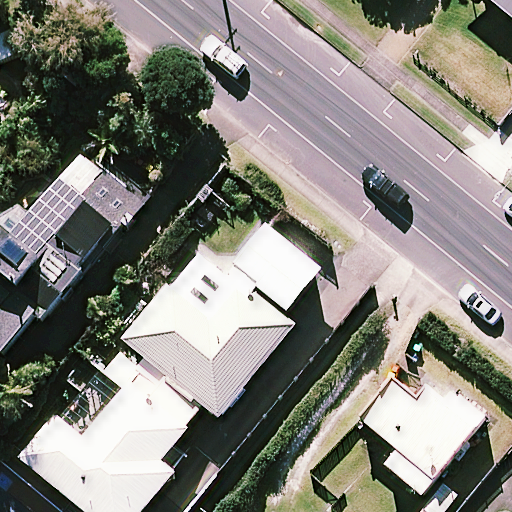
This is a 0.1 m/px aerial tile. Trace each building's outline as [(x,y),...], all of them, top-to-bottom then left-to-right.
[(511,0),(494,0),(511,14),(511,0)] [(0,119),(15,102),(0,88),(0,119)] [(150,201),(90,152),(62,186),(49,176),(0,236),(0,341),(15,354),(48,313),(55,318),(150,201)] [(249,221),(214,191),(189,220),(224,249),(249,221)] [(297,324),(242,280),(214,315),(177,285),(131,343),(222,417),(297,324)] [(201,417),(122,353),(34,462),(96,511),(148,511),(180,474),(165,462),(201,417)] [(463,392),(454,403),(434,386),(421,402),(398,383),(367,419),(403,450),(391,465),(426,495),(475,438),(493,417),(463,392)]
